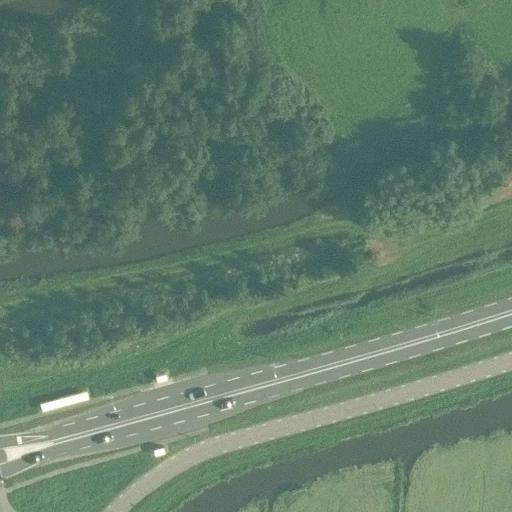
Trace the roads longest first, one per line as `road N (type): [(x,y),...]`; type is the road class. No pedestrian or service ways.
road 1 (primary): [(64,440),(511,312)]
road 2 (unclassified): [(115,511),(149,474),(215,441),(511,359)]
